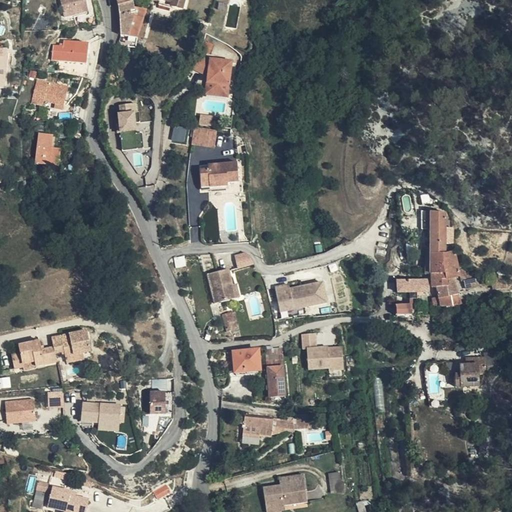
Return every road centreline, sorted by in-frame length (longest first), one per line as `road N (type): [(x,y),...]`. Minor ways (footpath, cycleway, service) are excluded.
road 1 (tertiary): [(159,255),(94,137),(111,38),(105,0)]
road 2 (tertiary): [(209,511),(208,378),(159,255)]
road 3 (residential): [(159,255),(251,246),(269,269),(369,240)]
